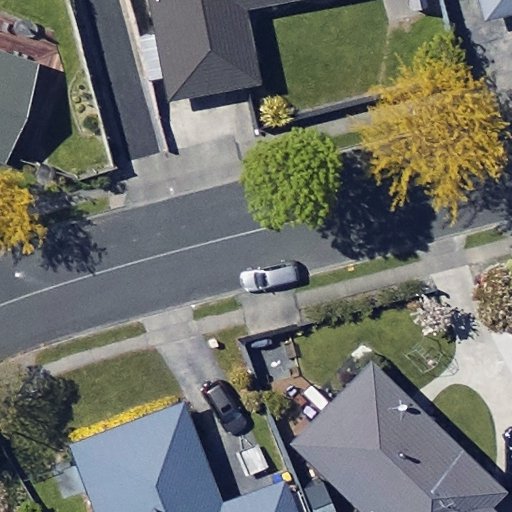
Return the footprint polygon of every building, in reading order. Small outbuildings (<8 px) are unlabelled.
[(150,0),(170,101),(257,85),(242,11),(300,0),(150,0)] [(511,0),(482,0),(488,21),(511,14),(511,0)] [(39,65),(0,51),(0,161),(4,163),(39,65)] [(500,493),(369,367),(294,445),(364,511),(494,511),(488,506),(500,493)] [(223,505),(184,403),(72,446),(97,511),(298,511),(286,481),(223,505)]
